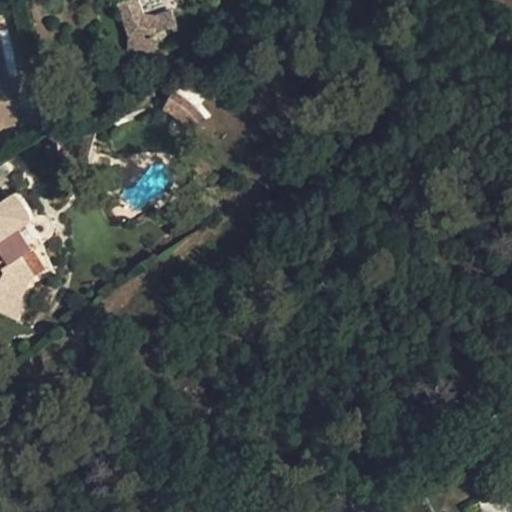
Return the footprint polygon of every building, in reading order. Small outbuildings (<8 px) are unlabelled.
[(139,0),(126,0),(118,3),(129,36),(152,39),(179,30),(172,10),(158,14),(144,13),(139,0)] [(170,102),(179,112),(194,100),(184,90),(170,102)] [(194,100),(179,112),(193,129),(208,116),(194,100)] [(34,217),(16,189),(0,199),(0,308),(20,320),(22,305),(23,293),(25,288),(31,280),(37,274),(23,253),(7,264),(0,252),(0,239),(9,233),(34,217)] [(23,253),(9,233),(0,239),(0,252),(7,264),(23,253)]
